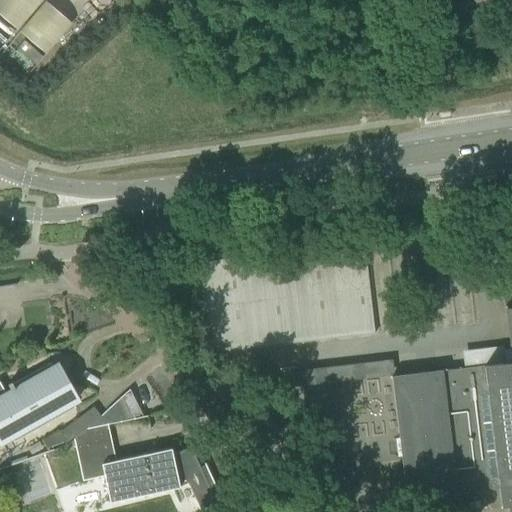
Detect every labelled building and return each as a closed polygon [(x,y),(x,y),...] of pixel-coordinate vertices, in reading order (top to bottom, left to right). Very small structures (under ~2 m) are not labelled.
[(17,52),(37,66),(69,18),(43,0),(0,0),(0,26),(24,43),(17,52)] [(198,272),(208,352),(296,341),(294,327),(299,326),(299,333),(309,332),(309,328),(321,327),(319,310),(332,309),(330,298),(368,293),(363,251),(198,272)] [(511,305),(504,307),(511,362),(443,371),(443,370),(391,375),(392,377),(394,377),(401,432),(402,432),(402,437),(395,437),(397,456),(404,455),(405,460),(404,460),(408,497),(405,498),(405,500),(460,494),(460,493),(478,491),(498,489),(500,507),(501,506),(511,505),(511,506),(511,305)] [(0,384),(0,422),(2,422),(13,441),(35,429),(56,417),(74,407),(49,364),(12,385),(10,383),(8,384),(9,387),(12,392),(6,395),(0,384)] [(78,418),(57,433),(59,435),(64,442),(65,444),(72,439),(86,428),(78,418)] [(200,467),(190,447),(172,455),(171,449),(115,461),(107,423),(86,428),(72,439),(81,481),(103,476),(109,502),(188,485),(200,510),(216,503),(211,491),(215,489),(216,491),(217,491),(204,463),(204,464),(204,465),(200,467)] [(47,448),(64,442),(59,435),(57,433),(57,432),(43,440),(47,448)] [(478,500),(468,501),(469,509),(479,508),(478,500)]
